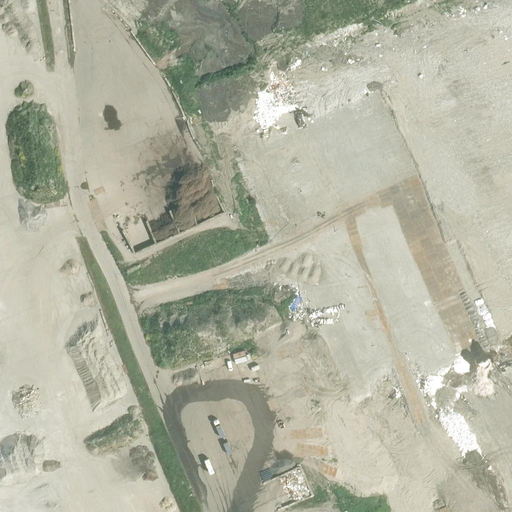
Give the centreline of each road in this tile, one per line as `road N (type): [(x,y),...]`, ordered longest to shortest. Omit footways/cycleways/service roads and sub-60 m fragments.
road 1 (track): [(1,67),(26,244),(35,277),(52,292),(85,292),(159,268),(360,255)]
road 2 (track): [(0,313),(43,286),(92,456),(83,511)]
